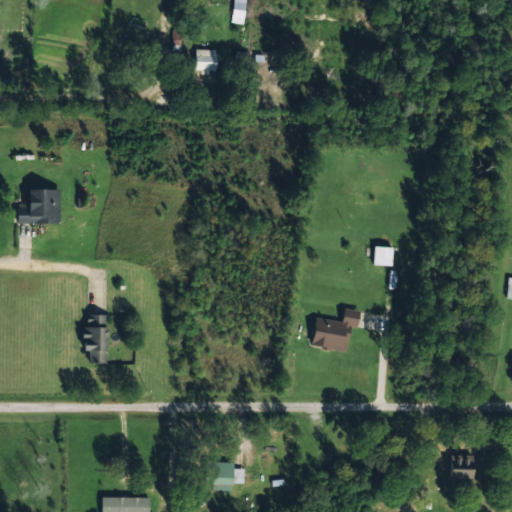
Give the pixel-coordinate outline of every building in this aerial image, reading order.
[(214,51),(192,50),(191,72),(214,73),(214,51)] [(56,191),(21,191),(21,210),(13,210),(13,225),(56,225),(56,191)] [(390,248),(370,248),(370,267),(390,267),(390,248)] [(343,353),(347,328),(352,329),(355,312),(340,310),(338,323),(311,319),(306,347),(343,353)] [(102,364),(102,316),(78,316),(78,364),(102,364)] [(468,457),(446,457),(446,484),(468,484),(468,457)] [(230,464),(201,463),(201,490),(228,491),(228,484),(240,484),(241,470),(230,470),(230,464)] [(143,511),(144,504),(97,502),(97,511),(107,511),(143,511)]
